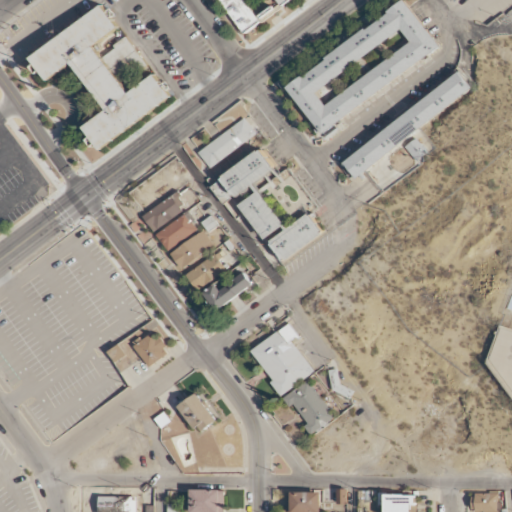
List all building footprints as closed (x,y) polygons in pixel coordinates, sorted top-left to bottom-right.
[(219,0),(245,34),(291,0),(219,0)] [(404,1),(439,46),(322,134),(288,89),(304,77),(305,79),(327,62),(326,59),(365,30),(367,32),(389,15),(388,13),(404,1)] [(33,60),(103,6),(120,28),(96,46),(105,58),(116,49),(114,47),(127,37),(147,64),(122,84),(130,94),(155,75),(172,97),(102,151),(85,129),(108,111),(72,65),(50,82),(33,60)] [(458,73),(471,89),(359,180),(345,165),(458,73)] [(258,135),(246,118),(199,153),(211,169),(258,135)] [(279,172),(263,149),(222,178),(238,200),(279,172)] [(212,188),(223,204),(232,199),(220,182),(212,188)] [(155,232),(189,206),(177,191),(143,217),(155,232)] [(266,243),(269,241),(283,263),(324,235),(310,214),(288,230),(261,191),(241,205),(266,243)] [(197,231),(185,215),(157,236),(169,252),(197,231)] [(215,247),(203,232),(172,255),(183,271),(215,247)] [(230,266),(218,252),(187,277),(199,292),(230,266)] [(223,291),(218,284),(204,295),(219,313),(254,284),(245,273),(223,291)] [(253,352),(275,381),(272,383),(282,397),(315,372),(293,342),(289,345),(279,331),(253,352)] [(154,334),(136,347),(151,367),(168,354),(165,349),(168,347),(161,337),(157,339),(154,334)] [(108,352),(114,362),(125,356),(120,345),(108,352)] [(284,398),(309,436),(335,420),(310,381),(284,398)] [(199,435),(219,419),(199,393),(179,408),(199,435)] [(337,504),(346,505),(347,490),(337,490),(337,504)] [(225,511),(225,491),(191,491),(191,511),(225,511)] [(320,511),(321,493),(288,493),(288,511),(320,511)] [(384,511),(414,511),(415,509),(417,509),(417,495),(379,495),(378,506),(385,506),(384,511)] [(473,495),(472,511),(500,511),(501,495),(473,495)] [(136,511),(136,498),(99,498),(99,511),(136,511)]
